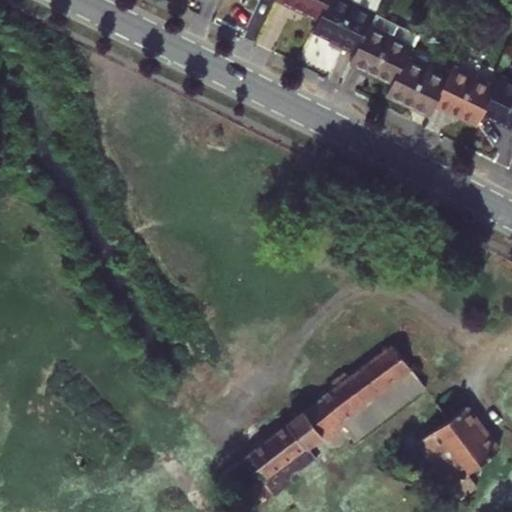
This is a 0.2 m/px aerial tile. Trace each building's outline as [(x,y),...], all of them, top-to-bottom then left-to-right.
[(335,0),(283,0),(281,5),(295,12),(296,9),(324,23),(335,0)] [(358,58),(378,18),(342,0),(335,0),(324,23),(318,35),(345,48),(344,51),(358,58)] [(409,62),(421,40),(378,18),(358,58),(353,68),(368,75),(369,73),(397,87),(409,62)] [(419,110),(434,117),(437,111),(451,83),(409,62),(397,87),(393,94),(420,107),(419,110)] [(453,116),(480,129),(486,117),(499,92),(457,72),(451,83),(437,111),(452,118),(453,116)] [(499,92),(486,117),(511,130),(511,131),(511,132),(511,83),(505,80),(499,92)] [(335,385),(247,452),(265,475),(306,444),(321,433),(338,420),(343,427),(353,441),(426,386),(392,341),(348,375),(335,385)] [(498,448),(466,405),(450,417),(417,442),(433,464),(453,489),(458,497),(472,486),(463,473),(498,448)] [(265,475),(247,489),(256,501),(315,456),(306,444),(265,475)]
